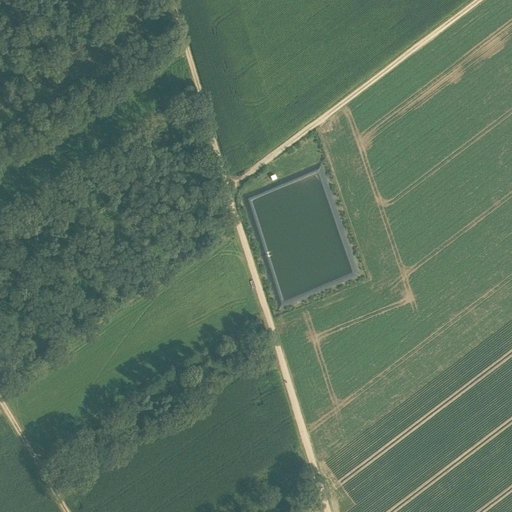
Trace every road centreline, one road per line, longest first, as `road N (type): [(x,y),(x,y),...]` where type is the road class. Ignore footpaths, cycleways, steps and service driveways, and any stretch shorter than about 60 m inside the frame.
road 1 (track): [(171,0),(325,511)]
road 2 (track): [(476,0),(227,187)]
road 3 (track): [(67,511),(0,398)]
